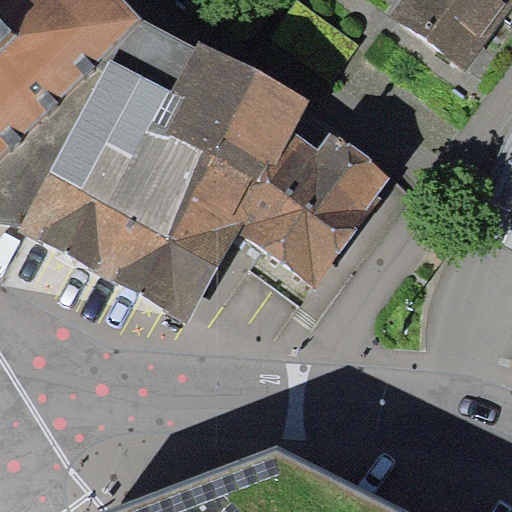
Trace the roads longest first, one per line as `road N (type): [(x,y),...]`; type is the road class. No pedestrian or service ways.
road 1 (residential): [(0,421),(26,400),(318,388)]
road 2 (residential): [(318,388),(468,412),(511,433)]
